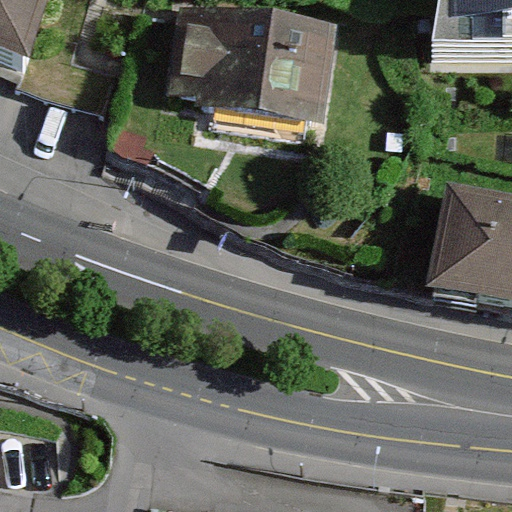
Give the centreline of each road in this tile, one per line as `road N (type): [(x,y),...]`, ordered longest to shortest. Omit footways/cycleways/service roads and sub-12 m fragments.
road 1 (primary): [(511,392),(86,253),(0,217)]
road 2 (primary): [(0,329),(180,397),(373,442),(511,451)]
